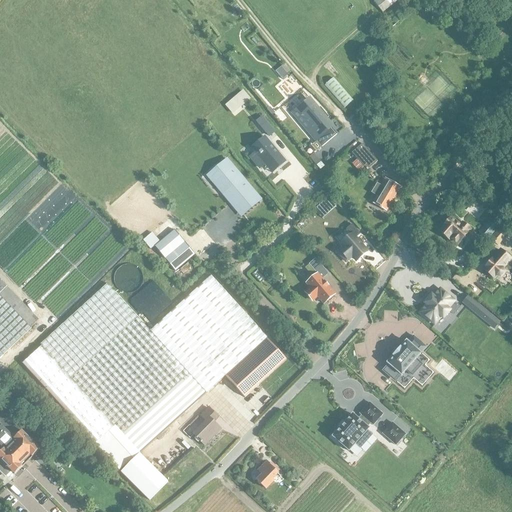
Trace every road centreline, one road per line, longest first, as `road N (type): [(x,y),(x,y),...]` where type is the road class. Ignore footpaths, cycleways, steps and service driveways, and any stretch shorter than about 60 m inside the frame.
road 1 (unclassified): [(166,511),(330,352),(423,204),(511,117)]
road 2 (track): [(357,129),(239,0)]
road 3 (track): [(0,372),(40,332),(39,313),(0,271)]
